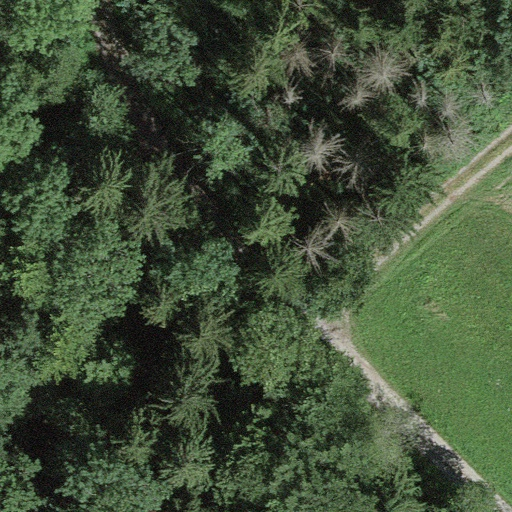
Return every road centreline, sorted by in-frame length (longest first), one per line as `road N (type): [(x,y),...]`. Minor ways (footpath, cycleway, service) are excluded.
road 1 (track): [(474,511),(311,359),(322,297),(511,140)]
road 2 (track): [(311,359),(94,82),(82,0)]
